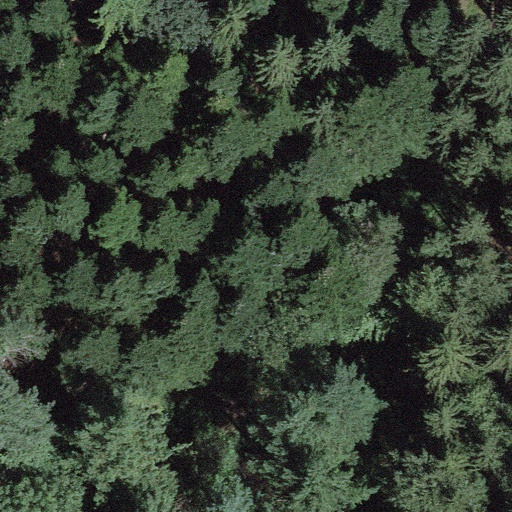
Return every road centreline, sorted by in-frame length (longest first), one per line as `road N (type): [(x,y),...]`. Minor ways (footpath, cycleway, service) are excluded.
road 1 (track): [(134,0),(338,198),(392,479)]
road 2 (track): [(378,511),(392,479),(472,0)]
